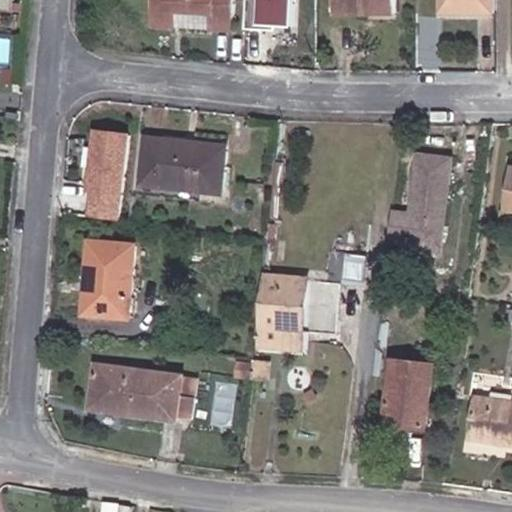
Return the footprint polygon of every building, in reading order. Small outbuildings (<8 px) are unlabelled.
[(211,17),(210,31),(232,32),(234,0),(156,0),(154,26),(177,28),(178,15),(211,17)] [(246,0),(244,30),(263,31),(264,25),(277,26),(295,27),(296,0),(246,0)] [(395,0),(334,0),(335,13),(395,13),(395,0)] [(440,0),(440,13),(492,13),(492,0),(440,0)] [(177,28),(210,31),(211,17),(178,15),(177,28)] [(91,213),(133,216),(140,128),(98,125),(91,213)] [(227,147),(145,139),(140,184),(222,192),(227,147)] [(389,216),(386,242),(409,245),(408,255),(436,258),(447,161),(420,159),(413,218),(389,216)] [(511,168),(509,168),(503,211),(511,212),(511,168)] [(136,246),(90,242),(85,315),(130,319),(136,246)] [(261,327),(301,332),(336,336),(341,284),(267,277),(261,327)] [(257,327),(255,348),(300,352),(301,332),(261,327),(257,327)] [(434,367),(391,361),(384,424),(427,429),(434,367)] [(236,379),(251,380),(253,364),(237,362),(236,379)] [(182,399),(196,401),(200,379),(96,365),(90,410),(179,422),(180,417),(182,399)] [(511,403),(476,398),(470,439),(511,444),(511,403)] [(193,419),(196,401),(182,399),(180,417),(193,419)]
